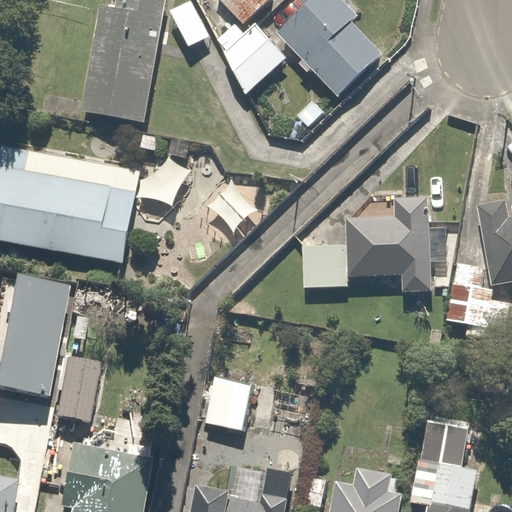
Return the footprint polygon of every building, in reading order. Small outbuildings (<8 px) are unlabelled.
[(171,0),(97,0),(81,117),(152,127),(171,0)] [(219,39),(231,65),(255,89),(289,55),(257,23),(280,0),(219,0),(239,19),(219,39)] [(345,0),(319,0),(284,32),(343,97),(386,58),(354,22),(360,16),(345,0)] [(195,4),(175,14),(188,41),(208,31),(195,4)] [(143,173),(1,146),(0,150),(0,243),(125,267),(143,173)] [(235,185),(208,209),(230,232),(256,208),(235,185)] [(395,219),(349,220),(351,276),(405,274),(406,294),(434,293),(431,198),(395,199),(395,219)] [(511,219),(510,220),(506,202),(478,208),(494,288),(511,284),(511,219)] [(467,324),(465,336),(484,339),(486,327),(508,331),(511,304),(511,302),(494,300),(496,290),(482,288),(485,267),(455,263),(447,321),(467,324)] [(96,363),(65,358),(56,417),(88,421),(96,363)] [(215,361),(203,423),(302,443),(315,381),(215,361)] [(52,412),(13,407),(7,459),(46,464),(52,412)] [(321,511),(335,437),(306,432),(292,511),(321,511)] [(148,511),(160,459),(69,439),(55,500),(69,503),(67,511),(148,511)] [(401,478),(358,469),(355,486),(338,483),(331,511),(402,511),(406,496),(398,494),(401,478)] [(0,511),(12,511),(18,483),(0,479),(0,511)] [(286,511),(288,501),(244,492),(242,500),(224,496),(220,511),(286,511)]
